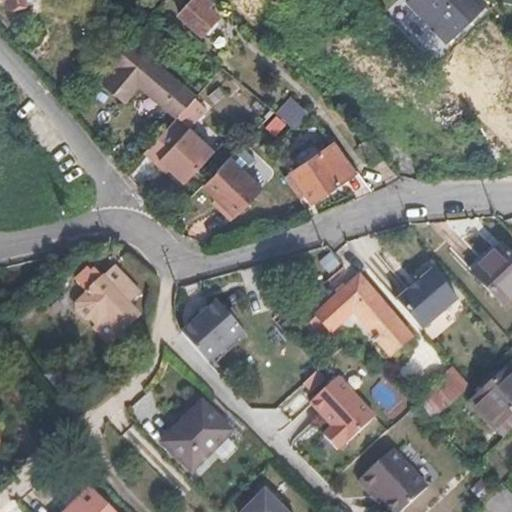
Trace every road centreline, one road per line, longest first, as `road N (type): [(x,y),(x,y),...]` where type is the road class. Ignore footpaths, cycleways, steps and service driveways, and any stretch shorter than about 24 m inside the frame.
road 1 (residential): [(511,193),(417,202),(176,268)]
road 2 (residential): [(176,268),(152,357),(133,383),(0,496)]
road 3 (residential): [(0,51),(80,139),(112,191),(118,223)]
road 4 (residential): [(118,223),(0,245)]
